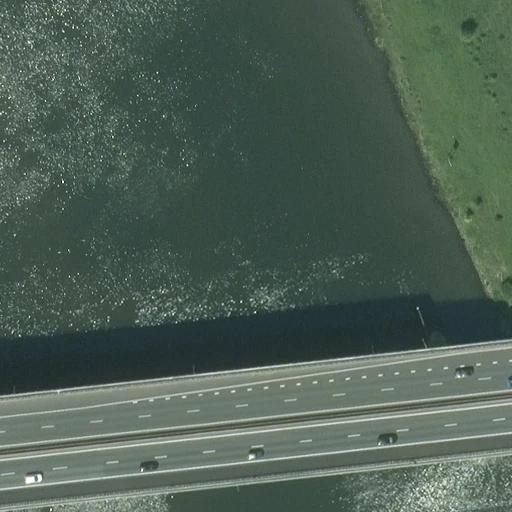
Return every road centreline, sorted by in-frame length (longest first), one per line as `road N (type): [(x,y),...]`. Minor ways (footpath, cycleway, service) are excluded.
road 1 (motorway): [(511,372),(0,430)]
road 2 (motorway): [(0,473),(511,415)]
